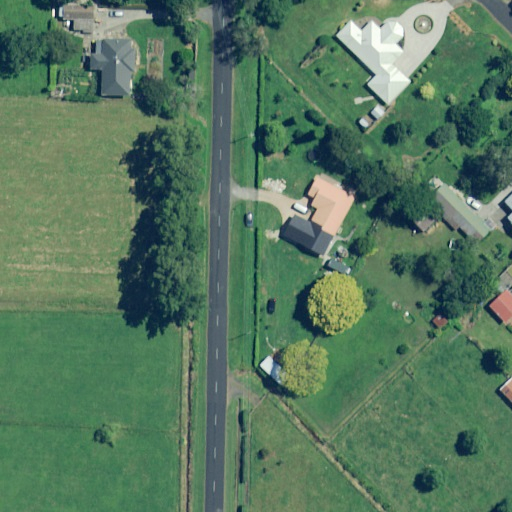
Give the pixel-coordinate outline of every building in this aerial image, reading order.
[(98,4),(77,3),(75,31),(96,32),(98,4)] [(408,34),(393,19),(383,29),(374,21),(363,32),(353,22),(339,37),(379,76),(369,86),(390,106),(413,83),(395,65),(406,54),(397,45),(408,34)] [(131,80),(140,80),(141,48),(136,48),(136,39),(105,38),(105,54),(86,53),(86,70),(105,70),(104,96),(131,97),(131,80)] [(357,198),(320,179),(311,195),(318,199),(314,206),(320,210),(312,227),(314,228),(305,246),(326,257),(357,198)] [(495,230),(448,183),(413,219),(427,233),(443,217),(461,235),(475,250),(495,230)] [(511,321),(511,293),(509,290),(491,306),(508,325),(511,321)] [(452,322),(443,312),(434,321),(442,331),(452,322)] [(511,380),(502,391),(511,401),(511,380)]
